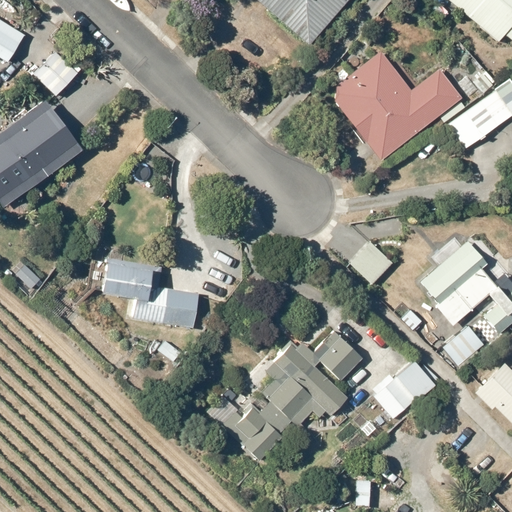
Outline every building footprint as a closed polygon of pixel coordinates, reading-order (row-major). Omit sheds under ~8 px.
[(353,0),(309,0),(308,2),(306,0),(253,0),(251,3),(311,52),(353,0)] [(511,0),(445,0),(498,43),(504,36),(511,41),(511,0)] [(25,36),(0,21),(0,56),(10,62),(25,36)] [(80,71),(58,50),(35,75),(57,96),(80,71)] [(374,51),(334,82),(333,103),(382,164),(462,100),(438,70),(409,94),(374,51)] [(511,81),(511,79),(496,88),(511,114),(511,81)] [(492,95),(449,123),(464,146),(507,119),(492,95)] [(84,150),(47,98),(0,131),(0,203),(3,207),(84,150)] [(391,260),(367,239),(347,263),(371,283),(391,260)] [(500,277),(468,240),(422,279),(438,298),(435,305),(448,321),(500,277)] [(159,267),(102,258),(97,294),(132,300),(129,319),(191,328),(196,295),(156,289),(159,267)] [(30,262),(18,273),(32,291),(45,280),(30,262)] [(492,306),(482,314),(496,330),(511,317),(511,293),(508,297),(498,286),(485,292),(492,306)] [(63,296),(49,310),(112,370),(126,356),(63,296)] [(442,343),(454,362),(483,342),(471,324),(442,343)] [(182,345),(169,335),(158,350),(171,359),(182,345)] [(353,358),(330,339),(316,357),(300,344),(297,348),(288,341),(264,371),(274,379),(262,394),(300,426),(313,410),(320,416),(326,409),(331,414),(347,395),(314,367),(321,358),(340,373),(353,358)] [(511,366),(504,358),(469,392),(491,415),(495,411),(511,427),(511,366)] [(434,384),(413,360),(372,395),(393,419),(434,384)] [(236,411),(223,425),(259,458),(281,435),(251,407),(242,416),(236,411)] [(369,484),(356,484),(355,505),(368,505),(369,484)]
